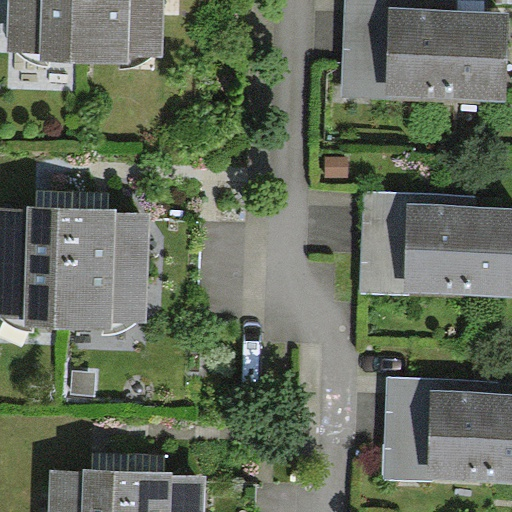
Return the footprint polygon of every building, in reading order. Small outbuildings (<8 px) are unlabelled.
[(83,0),(14,0),(13,37),(82,40),(83,0)] [(152,0),(83,0),(82,40),(151,42),(152,0)] [(511,5),(412,5),(411,83),(511,84),(511,5)] [(72,204),(0,202),(0,304),(69,307),(72,204)] [(511,205),(428,203),(426,288),(511,290),(511,205)] [(145,207),(72,204),(69,307),(142,309),(145,207)] [(511,391),(458,391),(457,470),(511,470),(511,391)] [(125,511),(127,468),(55,466),(53,511),(125,511)] [(198,511),(199,470),(127,468),(125,511),(198,511)]
